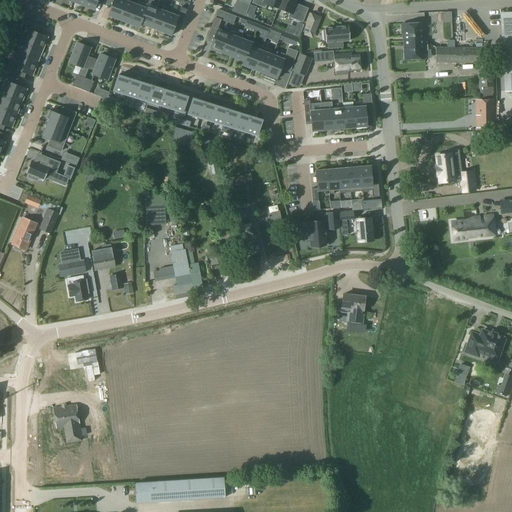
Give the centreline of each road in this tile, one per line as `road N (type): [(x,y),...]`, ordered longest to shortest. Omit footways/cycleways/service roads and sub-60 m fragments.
road 1 (unclassified): [(35,338),(342,265),(406,271)]
road 2 (residential): [(176,60),(264,95),(286,151),(389,142)]
road 3 (residential): [(4,189),(71,21)]
road 4 (unclassified): [(389,142),(378,24),(339,0)]
road 5 (unclassified): [(406,271),(389,142)]
road 6 (unclassified): [(21,457),(21,386),(35,338)]
